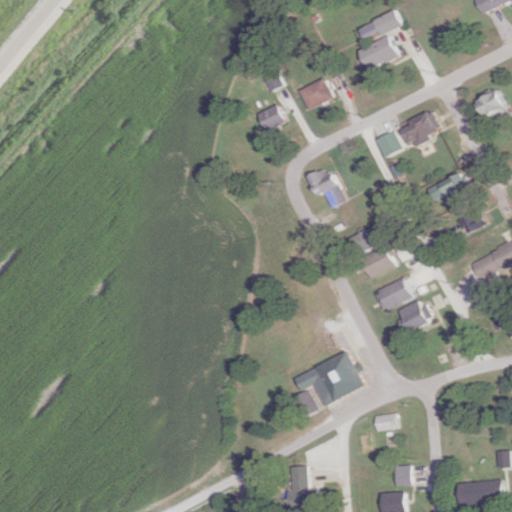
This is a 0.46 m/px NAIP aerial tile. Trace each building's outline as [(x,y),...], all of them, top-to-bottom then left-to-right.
[(511,0),(482,0),(488,13),(511,3),(511,0)] [(373,71),(406,57),(395,31),(406,27),(399,9),(377,18),(386,40),(364,50),(373,71)] [(284,87),(280,73),(267,77),(272,91),(284,87)] [(337,99),(328,77),(304,88),(314,109),(337,99)] [(491,124),(511,114),(511,112),(502,89),(480,99),(491,124)] [(264,114),(273,132),(291,122),(281,104),(264,114)] [(422,148),(444,128),(428,110),(406,130),(422,148)] [(406,149),(396,131),(379,140),(388,158),(406,149)] [(320,196),(327,193),(334,208),(348,202),(333,167),(311,176),(320,196)] [(447,195),(453,205),(470,195),(459,175),(431,190),(437,201),(447,195)] [(458,216),(467,236),(491,225),(482,205),(458,216)] [(351,235),(357,253),(393,241),(387,223),(351,235)] [(488,294),(505,287),(498,272),(511,266),(511,244),(474,261),(488,294)] [(364,260),(376,280),(400,265),(388,246),(364,260)] [(403,260),(414,257),(412,246),(401,248),(403,260)] [(378,293),(388,312),(416,296),(406,278),(378,293)] [(408,333),(431,321),(421,301),(398,312),(408,333)] [(297,376),(303,391),(315,386),(323,406),(368,387),(353,353),(297,376)] [(374,415),(376,430),(398,428),(396,413),(374,415)] [(397,485),(414,485),(414,464),(397,464),(397,485)] [(320,509),(320,486),(309,486),(309,468),(293,467),(293,509),(320,509)] [(511,502),(511,480),(466,480),(466,503),(511,502)] [(385,491),(385,511),(409,511),(409,491),(385,491)]
